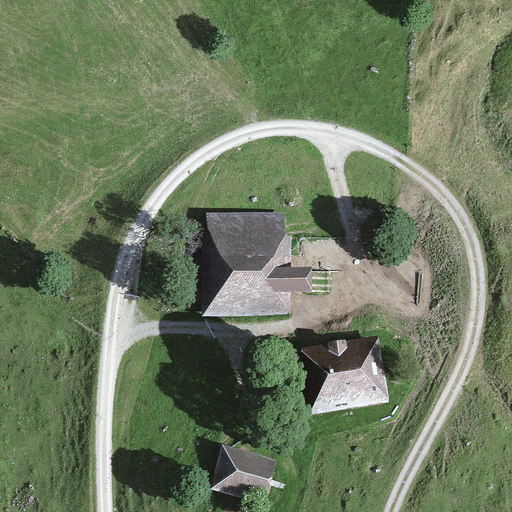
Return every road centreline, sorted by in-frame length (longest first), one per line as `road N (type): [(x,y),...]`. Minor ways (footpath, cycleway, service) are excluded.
road 1 (track): [(388,511),(461,371),(475,320),(473,269),(457,221),(414,174),(309,128),(248,132),(208,151),(149,205),(130,239),(102,387),(105,511)]
road 2 (track): [(309,128),(352,247)]
road 3 (track): [(108,335),(182,330),(228,342)]
